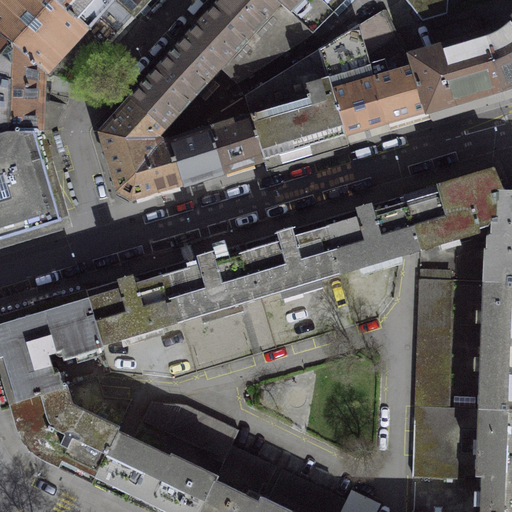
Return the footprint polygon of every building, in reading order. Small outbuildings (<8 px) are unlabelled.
[(107,47),(54,0),(0,0),(0,36),(43,73),(49,79),(53,75),(74,84),(107,47)] [(134,18),(114,0),(54,0),(107,47),(134,18)] [(150,0),(114,0),(134,18),(150,0)] [(273,0),(220,0),(216,4),(274,59),(311,35),(273,0)] [(273,0),(311,35),(333,12),(337,17),(353,0),(273,0)] [(405,0),(422,21),(447,13),(448,0),(405,0)] [(216,4),(187,36),(220,67),(237,83),(274,59),(216,4)] [(382,10),(359,25),(372,72),(406,61),(382,10)] [(501,88),(484,35),(479,15),(429,30),(436,49),(431,50),(447,104),(501,88)] [(497,29),(484,35),(501,88),(511,83),(511,16),(511,17),(508,22),(503,25),(497,29)] [(346,134),(387,121),(372,72),(359,25),(319,49),(346,134)] [(43,73),(0,36),(0,79),(43,90),(43,73)] [(187,36),(158,68),(191,98),(220,67),(187,36)] [(346,134),(319,49),(244,96),(262,159),(346,134)] [(387,121),(447,104),(431,50),(411,56),(412,59),(406,61),(372,72),(387,121)] [(158,68),(130,98),(163,129),(191,98),(158,68)] [(43,90),(0,79),(0,132),(33,132),(40,132),(43,90)] [(222,171),(262,159),(244,96),(206,119),(208,127),(222,171)] [(131,198),(182,183),(168,140),(167,133),(163,129),(130,98),(99,132),(117,191),(131,198)] [(182,183),(222,171),(208,127),(168,140),(182,183)] [(0,237),(60,220),(33,132),(0,132),(0,237)] [(493,168),(403,195),(420,250),(478,232),(478,223),(491,219),(497,217),(497,192),(503,192),(498,179),(493,168)] [(511,191),(503,192),(497,192),(497,217),(491,219),(492,234),(488,236),(487,260),(484,260),(483,281),(511,282),(511,191)] [(397,197),(324,219),(341,273),(413,252),(420,250),(403,195),(397,197)] [(324,219),(244,243),(261,297),(341,273),(324,219)] [(244,243),(165,267),(181,321),(261,297),(244,243)] [(165,267),(86,291),(102,344),(181,321),(165,267)] [(419,278),(414,405),(449,407),(452,279),(419,278)] [(511,409),(511,282),(483,281),(478,408),(511,409)] [(0,316),(0,370),(10,402),(63,386),(59,372),(54,373),(48,354),(61,350),(64,359),(103,348),(102,344),(86,291),(0,316)] [(63,386),(10,402),(17,426),(19,433),(23,439),(27,446),(33,451),(39,456),(46,460),(48,461),(77,474),(92,482),(117,430),(119,426),(93,413),(91,417),(74,409),(67,385),(63,386)] [(143,418),(225,457),(230,446),(238,430),(185,405),(150,401),(143,418)] [(511,511),(511,409),(478,408),(449,407),(414,405),(412,476),(464,477),(464,474),(481,475),(479,511),(511,511)] [(126,434),(117,430),(92,482),(142,506),(154,511),(199,511),(217,474),(171,452),(170,455),(126,434)] [(276,468),(230,446),(225,457),(217,474),(262,497),(276,468)] [(281,470),(267,500),(295,511),(340,511),(346,502),(281,470)] [(295,511),(267,500),(262,497),(217,474),(199,511),(295,511)] [(375,511),(379,504),(351,490),(340,511),(375,511)]
